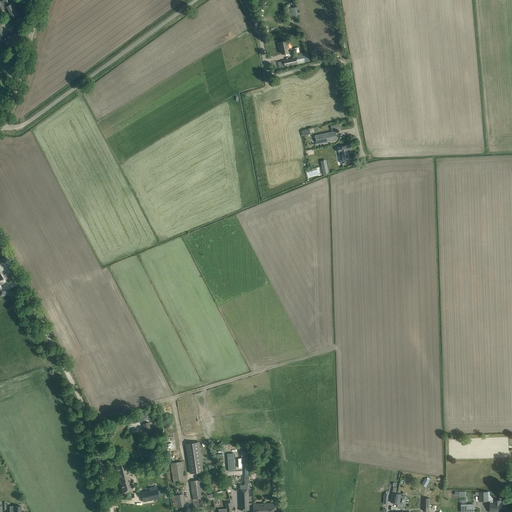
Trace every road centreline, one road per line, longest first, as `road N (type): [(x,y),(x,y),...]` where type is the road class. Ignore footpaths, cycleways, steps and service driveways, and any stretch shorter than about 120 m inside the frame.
road 1 (track): [(0,242),(81,403),(111,511)]
road 2 (unclassified): [(245,0),(272,74),(331,60),(343,65),(361,151)]
road 3 (unclassified): [(0,123),(25,123),(196,0)]
road 4 (unclassified): [(0,123),(38,0)]
